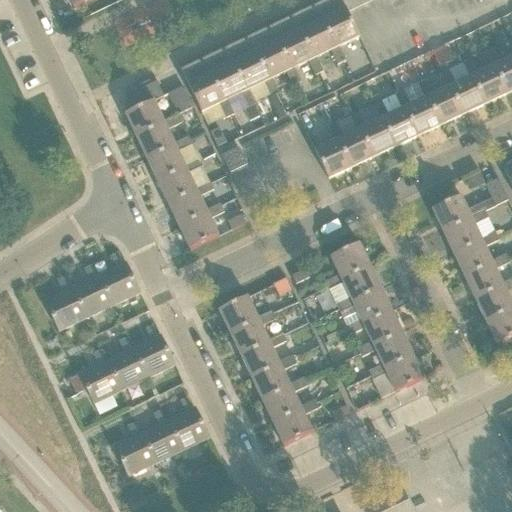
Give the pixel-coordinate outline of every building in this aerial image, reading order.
[(69,0),(74,9),(92,0),(69,0)] [(323,20),(337,49),(331,52),(338,67),(346,63),(339,48),(359,38),(345,9),(323,20)] [(308,63),(315,78),(324,74),(317,59),(331,52),(337,49),(323,20),(300,31),(314,60),(308,63)] [(278,42),(292,71),(286,74),(290,82),(293,88),(302,84),(295,70),(308,63),(314,60),(300,31),(278,42)] [(509,95),(511,93),(511,39),(507,42),(511,52),(511,56),(499,63),(494,65),(509,95)] [(292,71),(278,42),(255,52),(270,82),(263,85),(270,99),(279,95),(276,88),(290,82),(286,74),(292,71)] [(486,106),(493,103),(509,95),(494,65),(499,63),(493,49),(484,53),(491,67),(477,73),(472,76),(486,106)] [(233,63),(247,93),(242,95),(248,110),(256,106),(250,92),(263,85),(270,82),(255,52),(233,63)] [(469,78),(454,85),(450,87),(464,117),(486,106),(472,76),(477,73),(471,60),(462,64),(469,78)] [(210,74),(225,104),(219,106),(226,121),(235,117),(228,102),(242,95),(247,93),(233,63),(210,74)] [(440,75),(447,89),(432,95),(427,98),(442,128),(464,117),(450,87),(454,85),(448,71),(440,75)] [(219,106),(225,104),(210,74),(188,85),(202,115),(219,106)] [(432,95),(426,82),(418,86),(424,99),(410,106),(405,109),(419,139),(442,128),(427,98),(432,95)] [(164,123),(155,102),(165,98),(158,83),(127,97),(134,111),(125,116),(136,138),(165,124),(168,131),(182,124),(178,116),(164,123)] [(183,87),(168,94),(178,115),(193,108),(183,87)] [(397,150),(419,139),(405,109),(410,106),(403,93),(395,97),(402,110),(388,117),(382,120),(397,150)] [(374,160),(397,150),(382,120),(388,117),(381,103),(373,107),(379,121),(365,128),(360,130),(374,160)] [(352,171),(374,160),(360,130),(365,128),(359,114),(350,119),(356,132),(343,138),(337,140),(352,171)] [(168,131),(165,124),(136,138),(147,161),(176,147),(179,153),(193,147),(189,138),(175,145),(168,131)] [(315,151),(330,182),(352,171),(337,140),(343,138),(337,125),(328,129),(334,142),(315,151)] [(227,143),(220,128),(211,132),(218,147),(227,143)] [(179,153),(176,147),(147,161),(157,183),(186,170),(190,176),(203,169),(199,161),(186,168),(179,153)] [(247,167),(239,149),(222,157),(231,175),(247,167)] [(157,183),(168,206),(197,192),(200,199),(214,192),(209,183),(196,189),(190,176),(186,170),(157,183)] [(468,210),(462,197),(446,204),(435,209),(432,211),(443,234),(473,220),(475,225),(489,219),(486,212),(508,201),(498,179),(485,185),(492,199),(468,210)] [(440,190),(429,196),(435,209),(446,204),(440,190)] [(200,199),(197,192),(168,206),(179,229),(208,215),(211,221),(224,215),(220,205),(206,212),(200,199)] [(179,229),(190,251),(219,237),(211,221),(208,215),(179,229)] [(227,222),(231,230),(246,224),(242,216),(227,222)] [(443,234),(453,256),(483,242),(486,248),(500,241),(496,232),(482,239),(475,225),(473,220),(443,234)] [(486,248),(483,242),(453,256),(464,279),(494,264),(497,270),(511,264),(506,255),(493,261),(486,248)] [(371,268),(360,245),(330,259),(339,277),(341,282),(371,268)] [(497,270),(494,264),(464,279),(475,301),(505,287),(507,292),(511,290),(511,279),(503,283),(497,270)] [(99,277),(113,307),(140,294),(126,265),(99,277)] [(341,282),(339,277),(326,283),(330,292),(344,285),(350,299),(352,304),(381,290),(371,268),(341,282)] [(292,277),(296,285),(310,278),(306,270),(292,277)] [(86,320),(113,307),(99,277),(72,290),(86,320)] [(287,279),(273,286),(278,296),(292,289),(287,279)] [(485,323),(511,310),(511,302),(507,292),(505,287),(475,301),(485,323)] [(59,332),(86,320),(72,290),(45,303),(59,332)] [(361,322),(363,326),(392,312),(381,290),(352,304),(350,299),(337,305),(341,314),(354,308),(361,322)] [(248,298),(219,312),(229,335),(259,321),(263,328),(276,322),(272,313),(258,319),(248,298)] [(511,310),(485,323),(496,346),(511,338),(511,310)] [(371,344),(374,349),(403,335),(392,312),(363,326),(361,322),(348,329),(351,336),(365,330),(371,344)] [(263,328),(259,321),(229,335),(240,357),(270,343),(273,350),(286,343),(282,335),(269,341),(263,328)] [(382,366),(385,372),(414,358),(403,335),(374,349),(371,344),(358,350),(362,358),(375,352),(382,366)] [(134,350),(148,379),(174,366),(160,337),(134,350)] [(240,357),(251,380),(281,366),(284,372),(298,366),(293,357),(280,364),(273,350),(270,343),(240,357)] [(121,392),(148,379),(134,350),(107,363),(121,392)] [(396,394),(425,380),(414,358),(385,372),(382,366),(369,373),(373,381),(387,375),(396,394)] [(94,405),(121,392),(107,363),(80,376),(87,390),(94,405)] [(284,372),(281,366),(251,380),(262,402),(292,388),(295,394),(308,388),(304,380),(291,386),(284,372)] [(80,376),(70,381),(77,395),(87,390),(80,376)] [(262,402),(273,425),(303,411),(305,417),(319,410),(314,401),(301,407),(295,394),(292,388),(262,402)] [(334,414),(338,422),(352,415),(348,407),(334,414)] [(168,423),(182,452),(209,439),(195,410),(168,423)] [(305,417),(303,411),(273,425),(284,448),(313,433),(305,417)] [(156,465),(182,452),(168,423),(142,435),(156,465)] [(129,477),(156,465),(142,435),(115,448),(129,477)]
